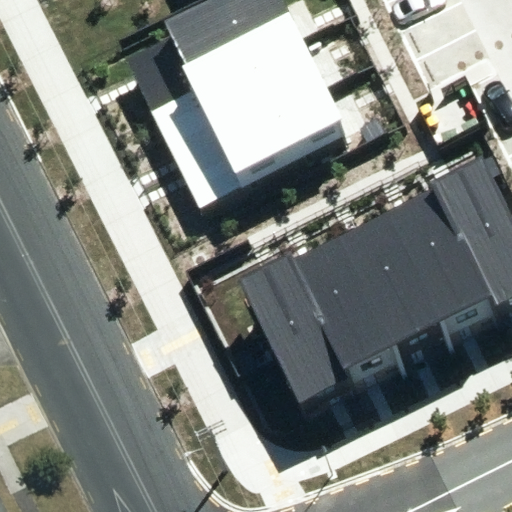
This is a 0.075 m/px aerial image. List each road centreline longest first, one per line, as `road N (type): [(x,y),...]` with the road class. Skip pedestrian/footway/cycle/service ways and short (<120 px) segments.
road 1 (secondary): [(153,511),(0,212)]
road 2 (residential): [(403,511),(511,457)]
